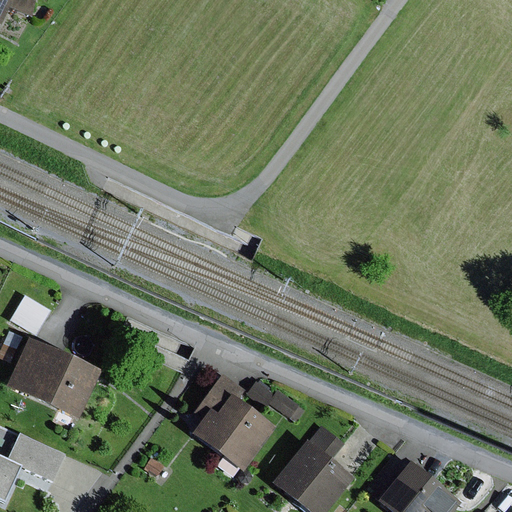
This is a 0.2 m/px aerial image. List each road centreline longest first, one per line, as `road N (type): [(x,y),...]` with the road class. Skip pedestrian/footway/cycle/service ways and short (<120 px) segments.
road 1 (residential): [(511,467),(0,243)]
road 2 (unclassified): [(0,115),(182,202),(222,205),(263,183),(399,0)]
